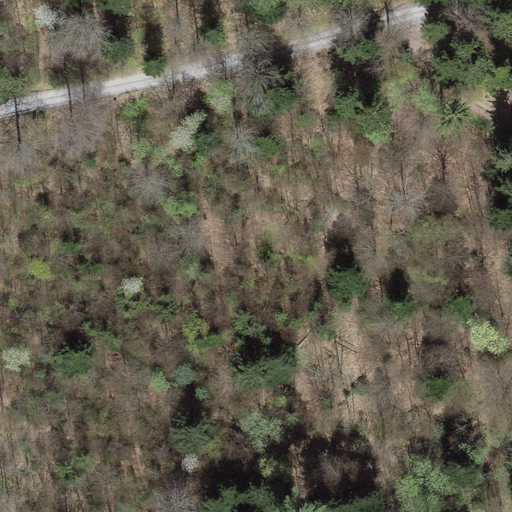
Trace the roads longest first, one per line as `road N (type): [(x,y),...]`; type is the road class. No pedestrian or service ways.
road 1 (track): [(511,3),(0,106)]
road 2 (track): [(511,121),(422,74),(381,28)]
